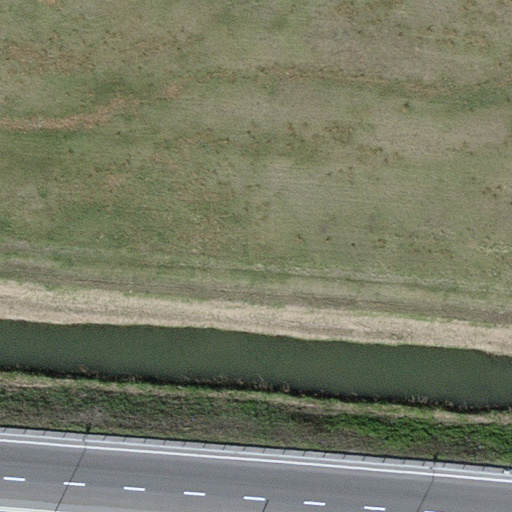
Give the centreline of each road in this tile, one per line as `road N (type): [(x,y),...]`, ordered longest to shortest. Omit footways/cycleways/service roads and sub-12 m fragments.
road 1 (track): [(0,246),(511,287)]
road 2 (primary): [(0,494),(222,511)]
